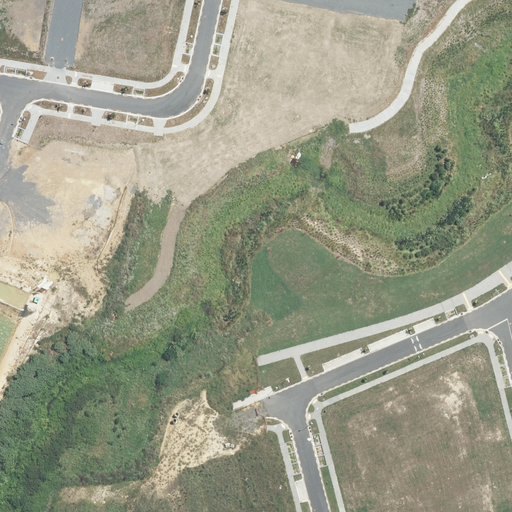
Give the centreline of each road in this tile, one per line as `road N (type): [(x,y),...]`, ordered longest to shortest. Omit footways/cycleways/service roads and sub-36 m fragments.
road 1 (residential): [(213,0),(196,78),(182,99),(157,108),(53,91)]
road 2 (residential): [(503,305),(291,397)]
road 3 (unknown): [(291,397),(195,429),(169,449),(146,511)]
